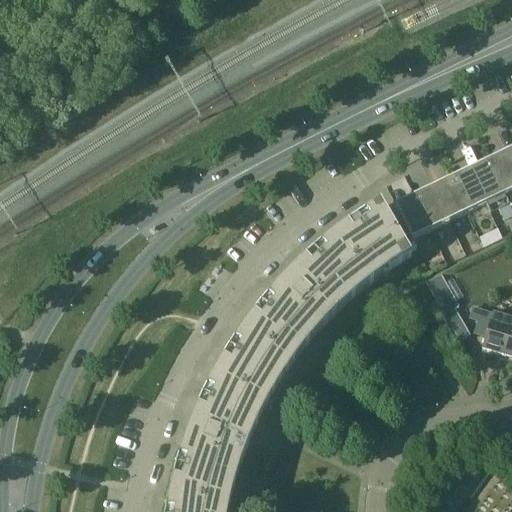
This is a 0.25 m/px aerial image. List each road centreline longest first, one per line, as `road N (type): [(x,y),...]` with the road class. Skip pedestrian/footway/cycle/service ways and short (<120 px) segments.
road 1 (residential): [(132,511),(166,399),(243,277),(360,179),(511,102)]
road 2 (secondary): [(31,511),(38,469),(107,306),(148,253),(300,143)]
road 3 (secondary): [(300,143),(198,187),(98,250),(32,344),(0,456)]
road 4 (secondary): [(300,143),(511,48)]
road 5 (residential): [(375,511),(391,456),(425,426),(466,415),(511,424)]
